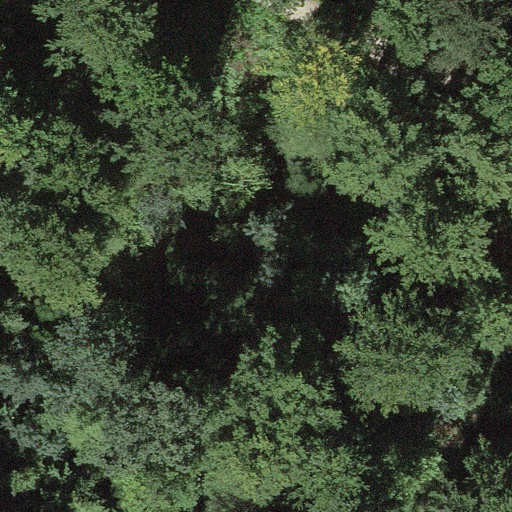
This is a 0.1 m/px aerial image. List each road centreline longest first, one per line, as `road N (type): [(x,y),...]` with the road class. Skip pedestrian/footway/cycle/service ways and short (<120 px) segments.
road 1 (track): [(511,104),(300,0)]
road 2 (track): [(412,61),(511,248)]
